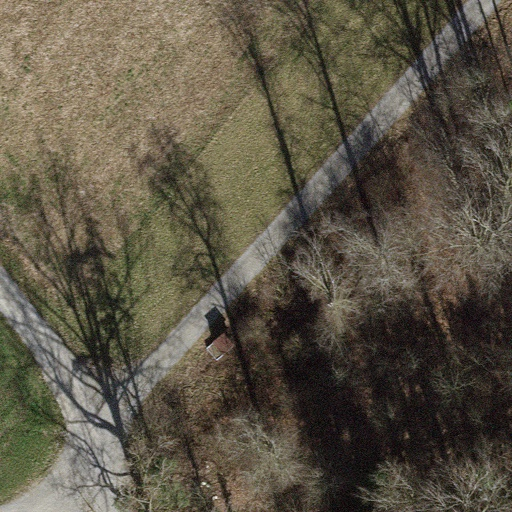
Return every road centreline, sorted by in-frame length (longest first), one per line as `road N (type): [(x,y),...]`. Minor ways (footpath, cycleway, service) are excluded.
road 1 (track): [(484,0),(98,448)]
road 2 (track): [(98,448),(65,379),(0,288)]
